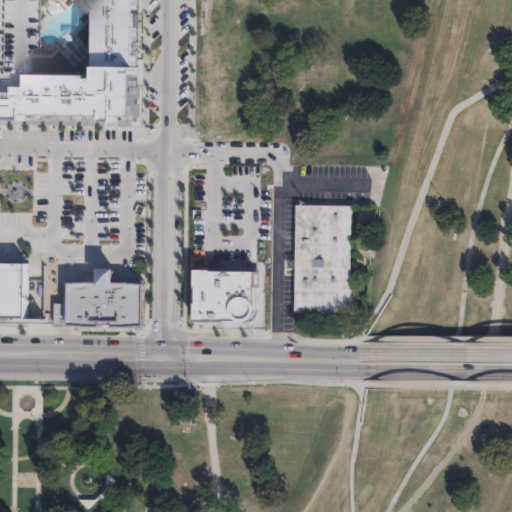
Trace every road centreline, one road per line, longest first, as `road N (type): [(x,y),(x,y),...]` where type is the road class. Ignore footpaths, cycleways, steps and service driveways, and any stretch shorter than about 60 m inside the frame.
road 1 (residential): [(169,0),(164,358)]
road 2 (secondary): [(368,352),(193,347),(164,358)]
road 3 (secondary): [(164,358),(193,367),(368,370)]
road 4 (secondary): [(164,358),(0,352)]
road 5 (secondary): [(511,352),(368,352)]
road 6 (secondary): [(368,370),(511,370)]
